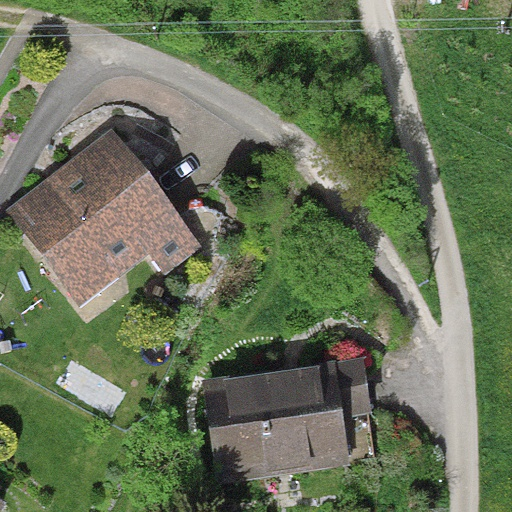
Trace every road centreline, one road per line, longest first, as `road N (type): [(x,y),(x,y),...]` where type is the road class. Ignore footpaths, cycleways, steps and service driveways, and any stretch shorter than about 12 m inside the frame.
road 1 (residential): [(0,205),(71,85),(112,61),(158,60),(195,75),(323,177),(463,367)]
road 2 (residential): [(377,0),(440,220),(463,367)]
road 3 (residential): [(463,367),(461,511)]
road 4 (track): [(132,56),(0,11)]
